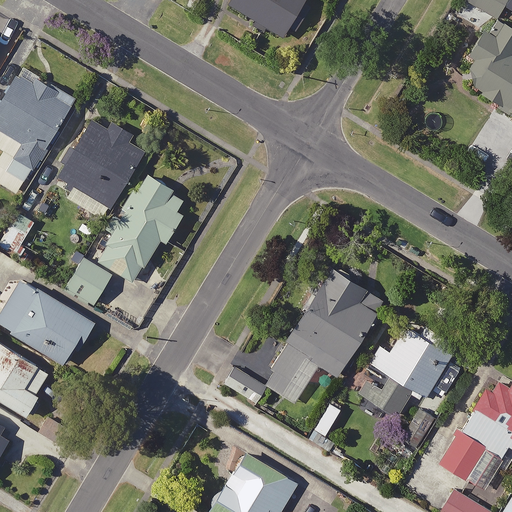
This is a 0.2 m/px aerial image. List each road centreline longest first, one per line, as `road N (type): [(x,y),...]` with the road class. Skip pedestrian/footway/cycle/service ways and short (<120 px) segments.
road 1 (residential): [(306,141),(83,511)]
road 2 (residential): [(72,0),(306,141)]
road 3 (residential): [(306,141),(511,265)]
road 4 (residential): [(394,0),(306,141)]
